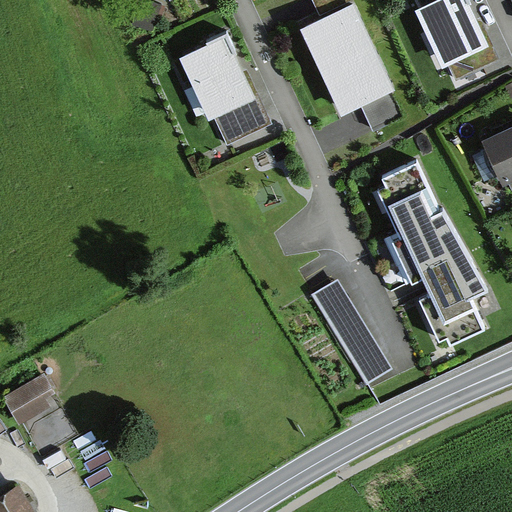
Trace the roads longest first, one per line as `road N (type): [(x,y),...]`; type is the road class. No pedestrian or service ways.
road 1 (primary): [(511,368),(381,428),(241,511)]
road 2 (residential): [(341,217),(238,0)]
